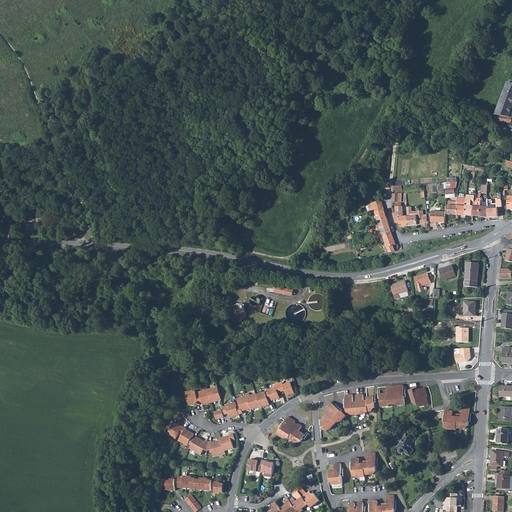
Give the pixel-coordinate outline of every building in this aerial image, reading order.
[(511,83),(509,83),(496,115),(497,115),(509,117),(511,108),(511,83)] [(446,189),(446,198),(455,198),(455,190),(456,190),(456,188),(446,189)] [(393,194),(393,202),(398,202),(401,202),(402,193),(393,194)] [(467,198),(466,215),(473,216),(474,197),(476,197),(476,196),(474,196),(474,195),(467,195),(467,198)] [(458,208),(457,215),(466,215),(467,198),(458,198),(458,200),(457,208),(458,208)] [(502,207),(501,199),(498,199),(498,198),(495,198),(496,200),(497,204),(492,204),(492,200),(488,200),(488,202),(489,217),(498,217),(497,207),(502,207)] [(448,214),(457,215),(458,208),(457,208),(458,200),(456,200),(456,202),(448,201),(448,214)] [(373,203),(368,205),(370,211),(375,209),(380,224),(376,226),(378,231),(382,230),(382,232),(377,234),(378,238),(383,236),(383,235),(392,232),(387,217),(381,201),(373,203)] [(483,201),(481,201),(481,216),(480,216),(480,217),(489,217),(488,202),(483,203),(483,201)] [(396,215),(394,216),(396,223),(400,223),(400,227),(409,226),(408,217),(403,217),(403,206),(401,207),(401,204),(395,204),(396,213),(396,215)] [(428,228),(427,215),(423,215),(423,211),(412,212),(412,207),(407,207),(408,217),(409,226),(424,224),(424,228),(428,228)] [(431,222),(445,222),(446,212),(432,212),(431,222)] [(392,232),(383,235),(383,236),(386,246),(389,253),(395,251),(393,245),(396,245),(392,232)] [(503,238),(502,248),(509,250),(511,232),(504,236),(503,238)] [(467,262),(465,286),(477,287),(479,265),(477,263),(467,262)] [(453,266),(440,270),(443,280),(456,276),(453,266)] [(511,268),(501,269),(500,279),(511,279),(511,275),(511,268)] [(428,273),(415,277),(420,292),(424,291),(423,286),(431,283),(430,280),(432,279),(431,275),(429,276),(428,273)] [(405,281),(391,285),(395,299),(400,298),(399,294),(408,291),(405,281)] [(284,288),(276,287),(275,292),(283,294),(283,293),(287,294),(287,295),(293,296),(294,290),(288,289),(284,289),(284,288)] [(464,302),(465,316),(475,316),(475,302),(464,302)] [(414,312),(406,313),(407,321),(414,320),(414,312)] [(503,313),(502,328),(511,329),(511,314),(504,313),(503,313)] [(458,328),(457,342),(469,342),(469,328),(458,328)] [(470,348),(460,349),(460,354),(455,355),(457,363),(468,362),(471,358),(470,348)] [(504,348),(503,362),(510,362),(510,363),(511,363),(511,352),(511,348),(504,348)] [(283,385),(282,382),(279,383),(281,390),(284,389),(287,396),(294,393),(291,382),(283,385)] [(278,391),(281,390),(279,383),(275,384),(276,387),(268,390),(269,392),(271,399),(272,401),(280,398),(278,391)] [(387,394),(380,394),(381,407),(388,407),(389,406),(389,405),(397,404),(397,405),(398,406),(405,405),(404,386),(386,387),(387,394)] [(511,386),(501,386),(501,397),(511,397),(511,386)] [(212,403),(221,400),(218,387),(208,389),(212,403)] [(415,389),(409,390),(413,403),(415,404),(417,403),(417,405),(419,404),(420,407),(421,407),(428,405),(426,397),(428,397),(425,388),(418,390),(417,387),(414,387),(415,389)] [(208,389),(199,392),(200,396),(202,403),(203,405),(212,403),(208,389)] [(198,404),(202,403),(200,396),(197,397),(195,390),(186,392),(189,405),(198,403),(198,404)] [(265,392),(256,395),(260,407),(260,408),(270,405),(268,400),(271,399),(269,392),(266,393),(265,392)] [(251,410),(260,407),(256,395),(256,394),(250,396),(249,393),(246,394),(246,396),(251,409),(251,410)] [(353,395),(345,395),(347,412),(350,412),(350,415),(351,415),(354,415),(354,414),(361,413),(362,414),(365,414),(366,413),(366,412),(371,412),(372,411),(372,408),(375,408),(374,397),(367,397),(367,401),(364,401),(363,395),(356,395),(356,402),(353,402),(353,395)] [(240,406),(237,407),(239,414),(243,413),(242,411),(251,409),(246,396),(237,399),(240,406)] [(237,407),(235,402),(226,405),(226,406),(223,408),(225,415),(228,413),(230,418),(239,415),(239,414),(237,407)] [(327,415),(322,421),(322,428),(326,431),(328,429),(329,430),(330,430),(339,420),(341,421),(342,421),(346,416),(331,402),(325,408),(327,410),(324,412),(327,415)] [(453,411),(446,411),(444,428),(447,428),(446,429),(447,429),(456,430),(457,428),(464,429),(466,428),(466,426),(469,426),(470,408),(463,407),(462,417),(459,417),(459,415),(456,414),(456,417),(452,417),(453,411)] [(511,407),(500,407),(499,421),(511,421),(511,407)] [(224,417),(222,410),(215,412),(217,419),(224,417)] [(288,417),(277,434),(283,438),(285,438),(286,436),(296,443),(298,443),(299,441),(301,442),(306,435),(299,431),(302,426),(298,424),(298,425),(294,423),(295,421),(288,417)] [(179,433),(183,435),(186,429),(186,428),(183,426),(182,427),(174,423),(168,434),(176,439),(179,433)] [(188,444),(192,446),(195,439),(192,438),(194,434),(186,429),(183,435),(179,441),(187,446),(188,444)] [(498,429),(497,444),(508,444),(509,429),(498,429)] [(221,438),(221,440),(225,451),(234,448),(232,442),(236,441),(234,433),(230,435),(221,438)] [(398,437),(393,445),(398,448),(398,449),(399,450),(399,451),(400,452),(400,453),(401,453),(402,453),(403,453),(404,453),(404,452),(410,456),(414,450),(410,448),(416,438),(407,433),(403,440),(398,437)] [(197,437),(195,439),(192,446),(190,449),(201,455),(204,449),(207,451),(209,442),(205,442),(197,437)] [(212,442),(209,442),(207,451),(211,450),(213,456),(225,453),(225,451),(221,440),(212,442)] [(509,457),(510,452),(494,451),(494,455),(492,455),(491,466),(491,470),(497,470),(497,466),(503,467),(504,457),(509,457)] [(352,459),(353,476),(355,476),(355,477),(356,478),(365,477),(365,475),(373,475),(375,473),(374,471),(377,471),(376,453),(368,454),(369,463),(366,464),(366,461),(363,461),(363,464),(359,464),(359,459),(352,459)] [(248,470),(249,470),(257,471),(261,472),(261,469),(262,460),(258,460),(258,461),(250,460),(248,470)] [(270,479),(272,477),(273,474),(275,463),(266,462),(266,461),(262,460),(261,469),(265,470),(264,473),(265,473),(264,476),(266,478),(270,479)] [(341,464),(334,464),(334,470),(329,471),(330,482),(333,482),(334,484),(335,485),(343,484),(341,464)] [(510,471),(502,471),(502,473),(502,476),(498,475),(496,475),(495,479),(498,479),(497,488),(509,489),(510,476),(510,471)] [(183,478),(179,478),(179,485),(179,487),(183,487),(183,488),(187,488),(188,477),(184,476),(183,478)] [(188,477),(187,488),(191,488),(191,487),(195,488),(196,480),(196,479),(192,478),(192,477),(188,477)] [(175,485),(179,485),(179,478),(175,478),(175,479),(171,479),(171,481),(167,481),(167,490),(171,490),(171,491),(175,491),(175,485)] [(200,480),(196,480),(195,488),(195,489),(199,489),(199,490),(203,490),(204,479),(200,478),(200,480)] [(204,479),(203,490),(208,490),(208,489),(212,489),(212,481),(208,480),(208,479),(204,479)] [(216,481),(212,481),(212,489),(215,489),(215,494),(220,494),(220,493),(224,493),(224,484),(220,484),(220,482),(216,482),(216,481)] [(307,494),(303,497),(308,504),(311,508),(320,501),(314,493),(312,495),(310,492),(307,494)] [(444,501),(443,510),(447,510),(455,511),(455,506),(458,506),(458,494),(448,493),(447,494),(447,498),(447,501),(445,501),(444,501)] [(192,495),(185,499),(190,505),(196,501),(192,495)] [(378,501),(370,502),(371,511),(395,511),(394,496),(387,496),(388,506),(385,506),(384,504),(382,504),(382,507),(378,507),(378,501)] [(494,496),(493,511),(504,511),(504,497),(494,496)] [(294,498),(290,501),(296,508),(298,511),(301,511),(304,510),(303,509),(308,504),(303,497),(297,502),(294,498)] [(288,505),(282,509),(283,511),(293,511),(296,511),(298,511),(296,508),(290,501),(288,498),(285,501),(288,505)] [(197,502),(191,507),(195,511),(196,511),(202,508),(197,502)] [(276,502),(272,505),(275,509),(270,511),(283,511),(282,509),(276,502)] [(355,503),(350,503),(350,511),(363,511),(363,502),(358,503),(359,510),(355,510),(355,503)]
